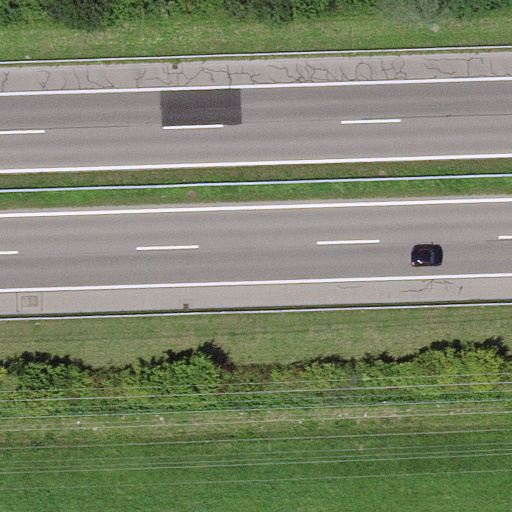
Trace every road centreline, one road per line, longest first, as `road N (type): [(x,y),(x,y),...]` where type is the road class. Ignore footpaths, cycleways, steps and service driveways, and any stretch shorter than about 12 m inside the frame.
road 1 (motorway): [(0,253),(511,237)]
road 2 (motorway): [(511,117),(0,133)]
